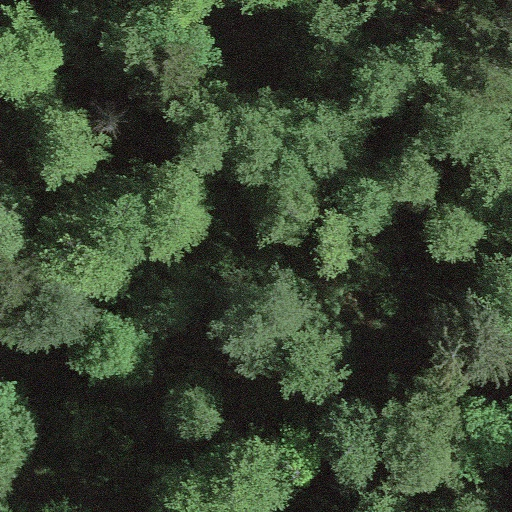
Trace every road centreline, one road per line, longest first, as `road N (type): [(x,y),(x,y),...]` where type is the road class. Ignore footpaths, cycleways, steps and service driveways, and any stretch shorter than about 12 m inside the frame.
road 1 (track): [(511,356),(0,369)]
road 2 (track): [(506,502),(509,444),(492,415),(434,360)]
